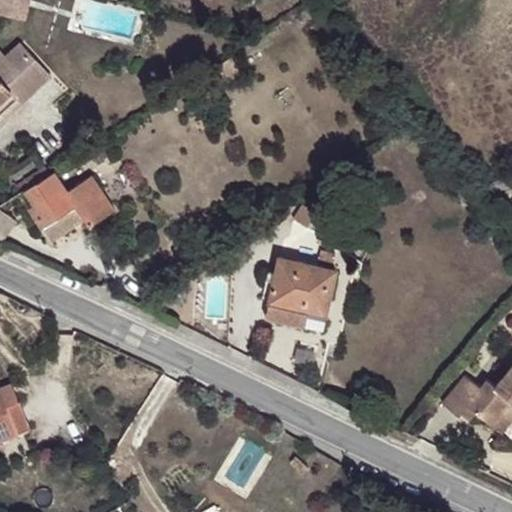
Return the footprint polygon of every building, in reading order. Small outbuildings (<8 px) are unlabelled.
[(16,0),(0,0),(0,13),(13,17),(16,0)] [(30,0),(16,0),(13,17),(26,21),(30,0)] [(0,52),(0,121),(48,76),(19,48),(7,60),(0,52)] [(242,75),(232,60),(215,72),(226,86),(242,75)] [(0,130),(52,80),(48,76),(0,121),(0,130)] [(23,179),(29,188),(46,176),(40,168),(23,179)] [(29,188),(25,190),(38,208),(30,213),(40,229),(73,208),(76,207),(66,193),(55,177),(51,173),(46,176),(29,188)] [(89,179),(66,193),(76,207),(73,208),(83,222),(87,230),(112,214),(89,179)] [(294,220),(306,229),(315,216),(303,207),(294,220)] [(73,208),(40,229),(50,242),(83,222),(73,208)] [(16,222),(0,211),(0,243),(1,244),(16,222)] [(320,252),(316,267),(331,270),(334,254),(320,252)] [(268,304),(326,317),(336,271),(331,270),(316,267),(278,259),(275,274),(268,304)] [(262,302),(268,304),(275,274),(268,273),(262,302)] [(323,332),(326,317),(268,304),(265,320),(323,332)] [(507,407),(511,411),(511,367),(492,389),(484,384),(478,390),(462,378),(437,406),(453,420),(456,416),(464,421),(470,415),(486,430),(507,407)] [(0,448),(20,440),(17,432),(9,412),(21,408),(12,390),(0,395),(0,448)] [(495,437),(511,417),(511,411),(507,407),(486,430),(495,437)] [(17,432),(20,440),(23,439),(31,438),(21,408),(9,412),(17,432)] [(306,474),(311,467),(298,456),(293,462),(306,474)]
